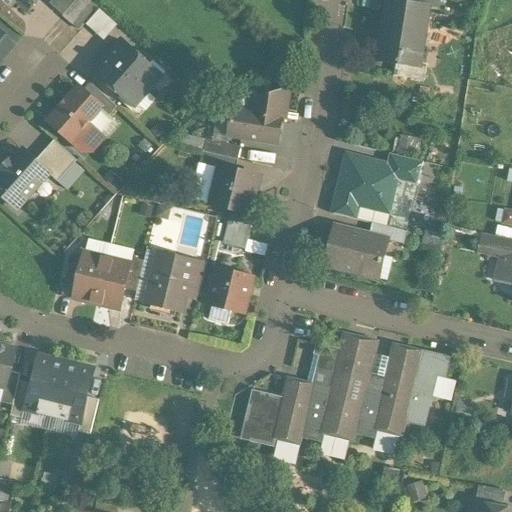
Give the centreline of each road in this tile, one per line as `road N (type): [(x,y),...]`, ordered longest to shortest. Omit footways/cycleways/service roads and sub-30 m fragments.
road 1 (residential): [(274,287),(257,350),(232,360),(96,341),(0,308)]
road 2 (residential): [(333,0),(309,164),(296,184),(274,287)]
road 3 (residential): [(511,345),(274,287)]
